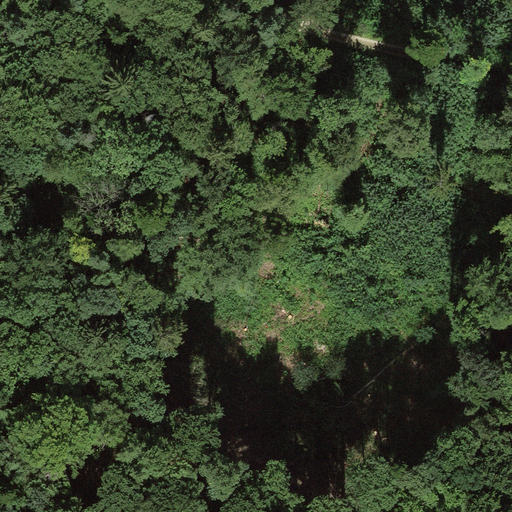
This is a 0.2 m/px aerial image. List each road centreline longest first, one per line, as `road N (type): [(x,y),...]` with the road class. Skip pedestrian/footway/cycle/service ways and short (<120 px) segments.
road 1 (track): [(349,511),(186,433),(0,317)]
road 2 (track): [(251,0),(511,85)]
